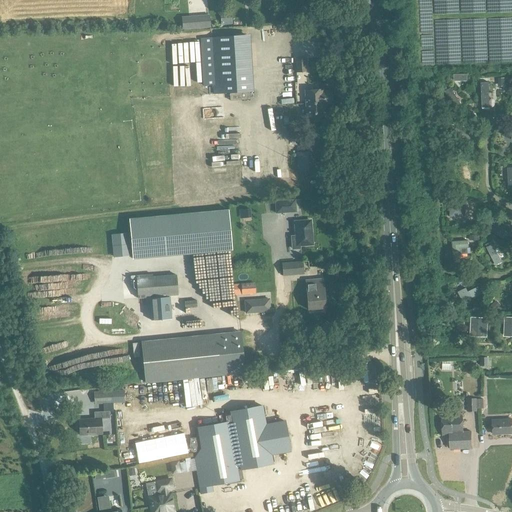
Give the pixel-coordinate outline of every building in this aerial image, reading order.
[(231,15),(220,16),(221,25),(232,24),(231,15)] [(210,16),(182,18),(183,30),(211,28),(210,16)] [(212,72),(210,38),(200,38),(203,86),(208,85),(209,94),(213,94),(229,93),(230,101),(250,100),(250,92),(255,92),(254,70),(212,72)] [(296,73),(307,72),(306,58),(295,58),(296,73)] [(323,92),(322,89),(306,91),(307,104),(323,102),(323,105),(332,104),(331,91),(323,92)] [(323,102),(307,104),(308,120),(325,119),(323,105),(323,102)] [(296,152),(297,158),(298,171),(316,170),(314,151),(299,152),(296,152)] [(318,181),(327,181),(326,168),(318,169),(318,181)] [(251,171),(239,171),(240,188),(251,188),(251,171)] [(313,219),(311,192),(296,193),(298,220),(313,219)] [(465,198),(451,198),(451,217),(465,217),(465,198)] [(290,212),(289,200),(275,201),(276,213),(290,212)] [(129,219),(133,259),(232,250),(229,210),(129,219)] [(487,229),(505,240),(509,233),(498,227),(502,219),(495,215),(487,229)] [(311,221),(295,222),(296,237),(292,237),(293,249),(300,248),(299,246),(313,245),(311,221)] [(452,242),(453,261),(461,261),(460,255),(467,254),(466,241),(452,242)] [(287,263),(288,274),(309,272),(308,261),(287,263)] [(137,298),(158,297),(176,295),(175,274),(135,277),(137,298)] [(308,308),(324,307),(322,278),(306,280),(308,308)] [(254,284),(234,285),(235,295),(255,294),(254,284)] [(459,292),(458,292),(463,302),(464,302),(481,294),(478,288),(468,292),(466,289),(459,292)] [(245,301),(246,313),(270,311),(269,299),(245,301)] [(160,324),(172,324),(171,306),(159,306),(160,324)] [(511,317),(504,317),(503,336),(511,335),(511,317)] [(488,319),(471,318),(470,336),(487,337),(488,319)] [(480,366),(489,366),(490,357),(480,357),(480,366)] [(235,364),(235,372),(234,372),(234,380),(243,381),(243,364),(235,364)] [(124,390),(94,392),(95,404),(125,403),(124,390)] [(467,399),(468,412),(477,411),(477,409),(483,409),(483,399),(477,399),(467,399)] [(198,428),(202,448),(195,459),(199,486),(208,484),(208,486),(230,482),(238,480),(236,467),(241,466),(241,470),(273,464),(271,454),(291,451),(285,422),(266,426),(262,406),(231,412),(231,415),(226,416),(227,423),(198,428)] [(449,433),(463,432),(462,416),(441,417),(442,437),(449,437),(449,433)] [(101,419),(95,419),(79,420),(80,435),(102,434),(101,419)] [(511,432),(511,419),(492,421),(493,434),(511,432)] [(463,432),(449,433),(449,437),(450,449),(459,449),(472,448),(471,432),(463,432)] [(197,470),(195,459),(190,460),(190,458),(185,459),(186,462),(180,463),(182,473),(197,470)] [(357,481),(356,470),(344,470),(344,482),(357,481)] [(104,471),(94,473),(95,480),(105,478),(104,471)] [(151,511),(170,511),(172,511),(173,511),(170,494),(168,494),(168,489),(172,488),(170,480),(156,482),(157,491),(162,490),(162,495),(149,498),(151,511)] [(79,491),(71,491),(72,500),(81,499),(80,490),(79,491)] [(318,511),(320,511),(324,509),(315,500),(311,503),(318,511)]
